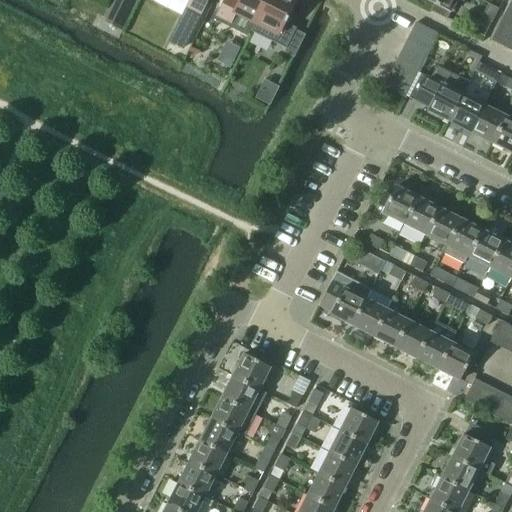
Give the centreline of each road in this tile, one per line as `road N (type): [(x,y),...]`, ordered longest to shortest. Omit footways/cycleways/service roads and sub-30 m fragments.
road 1 (residential): [(266,323),(428,408),(376,511)]
road 2 (residential): [(124,511),(226,310),(266,323)]
road 3 (residential): [(266,323),(366,122)]
road 4 (residential): [(511,194),(366,122)]
road 5 (residential): [(366,122),(332,103),(379,8)]
